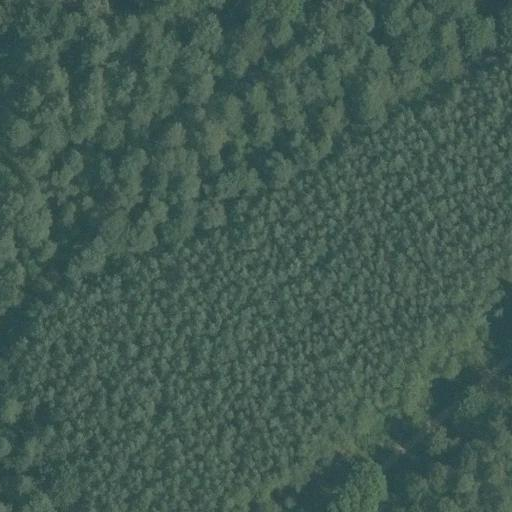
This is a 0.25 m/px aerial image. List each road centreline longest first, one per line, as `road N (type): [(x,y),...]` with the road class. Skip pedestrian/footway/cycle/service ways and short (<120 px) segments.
road 1 (track): [(203,0),(511,27)]
road 2 (track): [(511,356),(327,511)]
road 3 (track): [(0,377),(32,466),(38,511)]
